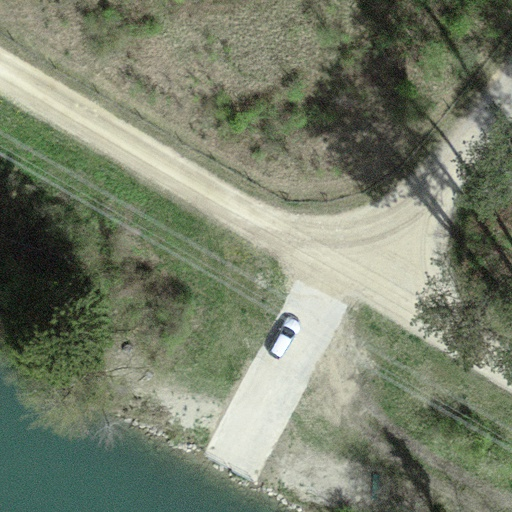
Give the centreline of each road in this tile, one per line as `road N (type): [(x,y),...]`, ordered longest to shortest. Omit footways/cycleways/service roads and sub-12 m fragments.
road 1 (track): [(0,70),(367,278)]
road 2 (track): [(511,81),(367,278)]
road 3 (track): [(336,265),(225,461)]
road 4 (track): [(367,278),(511,367)]
